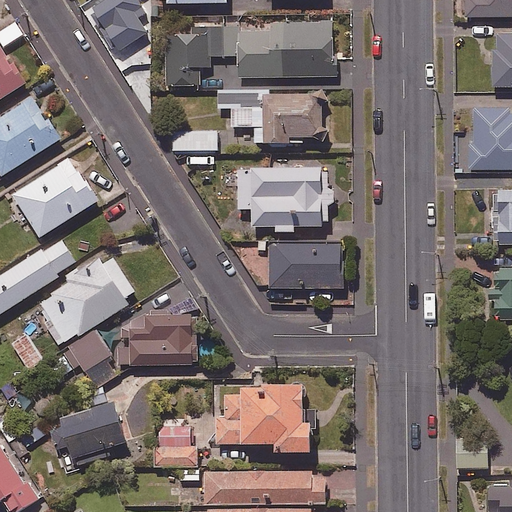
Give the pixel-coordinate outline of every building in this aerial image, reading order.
[(139,0),(113,0),(93,14),(121,56),(151,36),(141,22),(149,17),(138,1),(139,0)] [(232,0),(172,0),(172,11),(232,9),(232,0)] [(511,0),(465,0),(466,14),(511,13),(511,0)] [(241,59),(241,82),(343,79),(342,65),(337,65),(336,23),(274,24),(274,33),(240,33),(241,59)] [(25,38),(18,25),(0,34),(0,39),(5,49),(25,38)] [(240,33),(240,28),(194,29),(194,39),(167,39),(168,89),(202,88),(202,72),(214,72),(213,60),(241,59),(240,33)] [(511,30),(497,30),(497,45),(493,45),(493,82),(511,82),(511,30)] [(1,47),(0,47),(0,106),(31,87),(18,66),(14,68),(1,47)] [(304,137),(319,136),(319,126),(325,125),(325,100),(318,100),(318,89),(271,90),(271,86),(218,87),(219,106),(231,106),(231,125),(255,125),(255,141),(304,140),(304,137)] [(60,142),(33,100),(0,120),(0,173),(3,179),(60,142)] [(511,107),(475,108),(475,137),(459,137),(459,167),(511,166),(511,107)] [(219,128),(173,129),(173,149),(219,148),(219,128)] [(99,196),(72,154),(14,191),(41,233),(99,196)] [(275,221),(276,229),(296,228),(295,221),(329,219),(328,203),(337,203),(336,183),(327,183),(326,168),(320,168),(320,161),(238,165),(240,204),(253,204),(254,223),(275,221)] [(511,185),(494,185),(495,240),(511,239),(511,185)] [(77,258),(64,238),(45,249),(44,246),(0,273),(0,311),(59,274),(57,270),(77,258)] [(342,238),(271,239),(271,285),(343,284),(342,238)] [(135,289),(114,253),(104,259),(101,253),(67,273),(70,279),(52,290),(55,294),(44,301),(67,339),(130,301),(126,294),(135,289)] [(511,266),(498,266),(498,282),(490,283),(491,305),(499,305),(499,316),(511,315),(511,266)] [(199,310),(130,313),(131,344),(117,344),(118,364),(201,360),(199,310)] [(94,328),(53,357),(62,370),(72,364),(75,368),(82,363),(98,386),(117,373),(105,356),(111,352),(94,328)] [(44,358),(27,331),(12,340),(29,367),(44,358)] [(262,381),(240,382),(240,391),(224,392),(225,415),(217,415),(218,442),(246,441),(246,436),(275,436),(275,447),(312,446),(311,415),(304,415),(303,375),(262,376),(262,381)] [(129,439),(117,398),(61,413),(64,424),(53,427),(58,447),(73,443),(79,464),(111,455),(108,445),(129,439)] [(46,433),(39,422),(17,435),(24,447),(46,433)] [(160,445),(153,445),(154,466),(200,465),(199,444),(192,444),(191,424),(160,425),(160,445)] [(19,511),(38,500),(0,441),(0,499),(2,499),(10,511),(19,511)] [(488,467),(488,449),(458,448),(458,466),(488,467)] [(200,466),(180,467),(180,480),(200,480),(200,466)] [(314,467),(204,469),(204,501),(327,499),(326,472),(315,472),(314,467)] [(511,511),(511,475),(510,475),(510,481),(490,481),(490,510),(494,510),(494,511),(511,511)]
